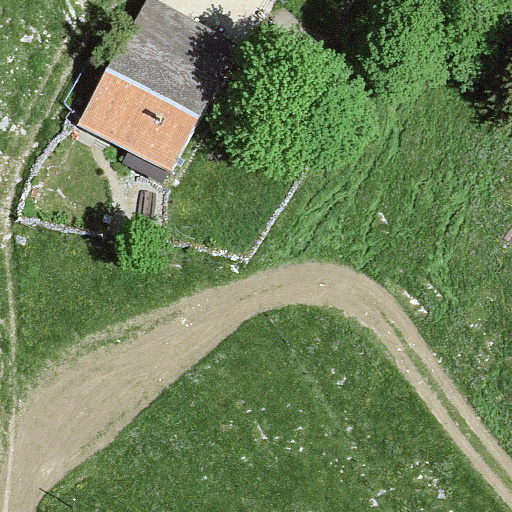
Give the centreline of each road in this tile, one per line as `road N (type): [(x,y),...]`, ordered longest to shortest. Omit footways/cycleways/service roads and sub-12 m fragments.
road 1 (track): [(8,457),(206,321),(302,294),(377,292),(439,402),(511,474)]
road 2 (track): [(0,274),(3,511)]
road 3 (track): [(65,68),(0,211)]
